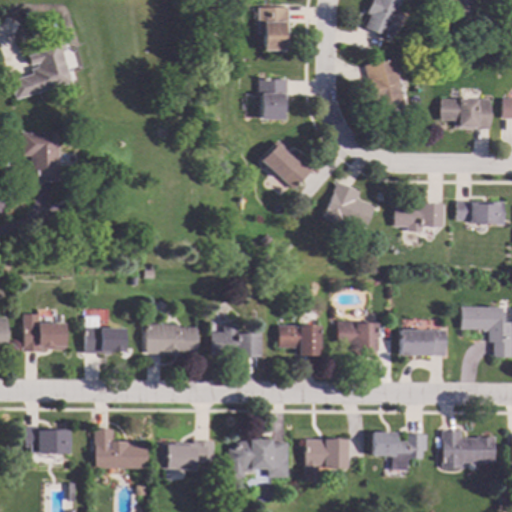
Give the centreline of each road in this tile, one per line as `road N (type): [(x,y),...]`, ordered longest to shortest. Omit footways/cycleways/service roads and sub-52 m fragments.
road 1 (residential): [(511,398),(0,392)]
road 2 (residential): [(321,0),(325,115),(347,146),(381,163),(511,163)]
